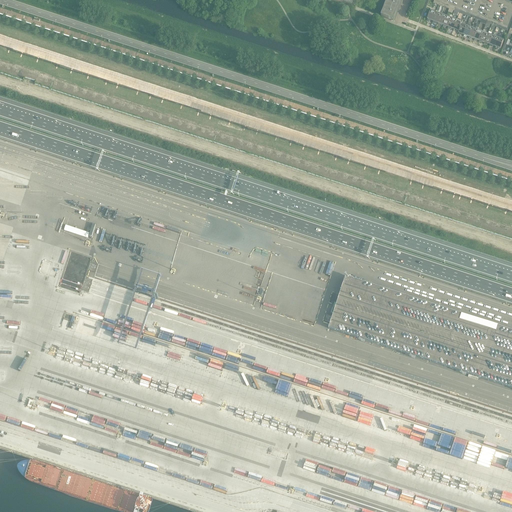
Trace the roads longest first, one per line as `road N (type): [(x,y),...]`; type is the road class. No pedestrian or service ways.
road 1 (motorway): [(0,127),(511,294)]
road 2 (secondary): [(511,166),(0,0)]
road 3 (motorway): [(511,276),(0,110)]
